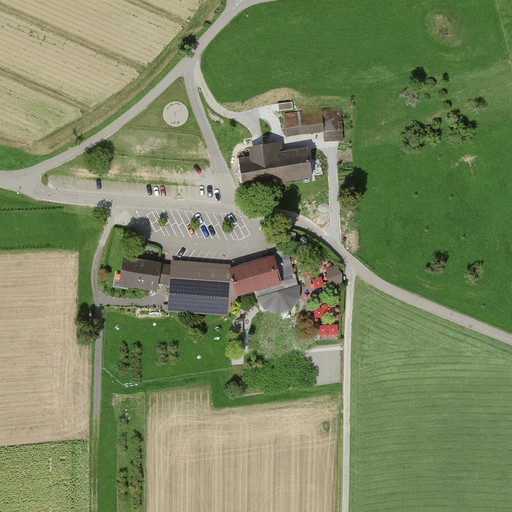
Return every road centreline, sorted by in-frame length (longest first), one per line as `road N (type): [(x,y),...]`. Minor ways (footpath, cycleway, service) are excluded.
road 1 (unclassified): [(511,340),(403,296),(297,219),(80,200),(10,180)]
road 2 (track): [(120,202),(96,269),(94,511)]
road 3 (unclassified): [(10,180),(79,151),(130,116),(235,0)]
road 4 (track): [(352,262),(345,511)]
road 5 (track): [(185,63),(231,209)]
road 6 (track): [(185,63),(211,103),(233,118),(276,108)]
